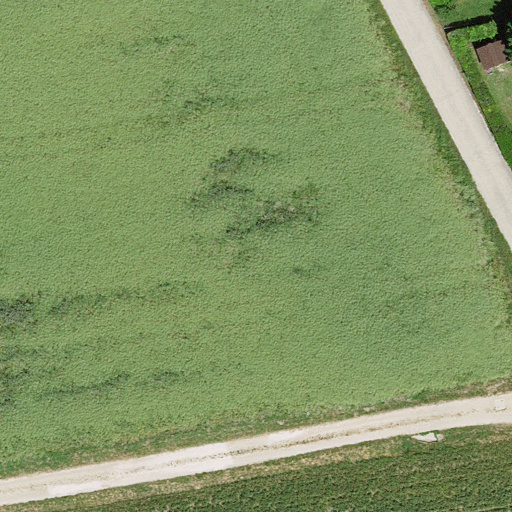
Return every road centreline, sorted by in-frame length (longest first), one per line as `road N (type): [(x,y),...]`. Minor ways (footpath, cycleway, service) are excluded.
road 1 (track): [(511,409),(0,490)]
road 2 (residential): [(400,0),(511,218)]
